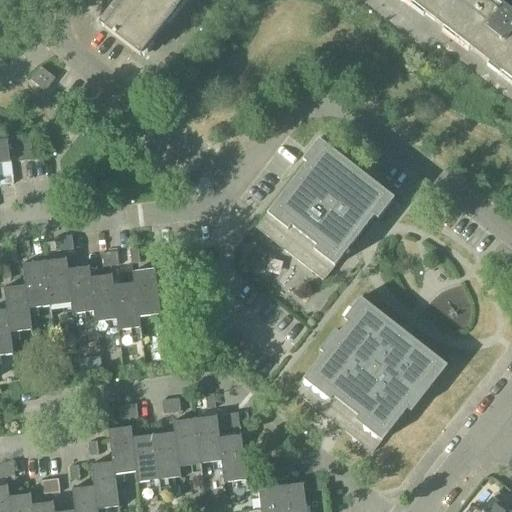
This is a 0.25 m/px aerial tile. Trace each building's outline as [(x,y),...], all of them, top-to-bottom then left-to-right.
[(125,0),(103,29),(140,58),(185,0),(125,0)] [(511,14),(503,8),(502,7),(498,13),(481,0),(404,0),(511,83),(511,14)] [(44,93),(55,79),(40,68),(30,81),(44,93)] [(0,164),(11,164),(11,162),(10,162),(7,142),(8,142),(8,141),(0,141),(0,164)] [(304,165),(254,230),(322,283),(372,218),(376,221),(392,200),(317,141),(300,162),(304,165)] [(18,163),(32,161),(31,151),(17,152),(18,163)] [(0,177),(0,186),(13,185),(12,176),(0,177)] [(64,252),(73,251),(71,237),(63,238),(64,252)] [(56,253),(64,252),(63,238),(54,239),(56,253)] [(19,243),(21,257),(30,256),(28,242),(19,243)] [(130,251),(131,265),(140,264),(138,250),(130,251)] [(108,254),(110,268),(119,266),(117,253),(108,254)] [(101,269),(110,268),(108,254),(100,255),(101,269)] [(67,271),(68,270),(66,259),(65,259),(65,260),(45,262),(44,261),(44,262),(49,307),(70,305),(71,305),(67,271)] [(29,310),(49,307),(44,262),(43,262),(43,263),(23,265),(23,264),(22,264),(25,287),(25,286),(29,310)] [(1,267),(2,281),(11,280),(9,266),(1,267)] [(90,279),(90,278),(89,267),(87,267),(88,268),(68,270),(67,271),(71,305),(70,305),(72,316),(73,316),(73,315),(94,313),(90,279)] [(159,317),(161,317),(155,270),(153,270),(153,271),(134,273),(133,272),(132,273),(133,284),(134,284),(138,318),(139,318),(159,316),(159,317)] [(113,287),(112,275),(110,275),(110,276),(90,278),(90,279),(94,313),(95,324),(96,324),(96,323),(116,321),(117,321),(113,287)] [(140,330),(139,318),(138,318),(134,284),(133,284),(113,287),(117,321),(116,321),(118,333),(119,332),(119,331),(139,329),(139,330),(140,330)] [(32,332),(29,310),(25,286),(25,287),(4,289),(4,288),(3,288),(6,311),(7,311),(10,334),(31,331),(31,332),(32,332)] [(358,302),(341,323),(345,326),(336,337),(332,334),(317,354),(320,357),(291,396),(370,457),(405,412),(408,415),(444,369),(406,339),(404,343),(393,334),(396,331),(358,302)] [(13,356),(10,334),(7,311),(6,311),(0,311),(0,357),(12,356),(12,357),(13,356)] [(207,410),(215,409),(213,395),(205,396),(207,410)] [(170,401),(172,415),(180,414),(179,400),(170,401)] [(163,416),(172,415),(170,401),(161,402),(163,416)] [(129,420),(138,419),(136,405),(127,406),(129,420)] [(120,421),(129,420),(127,406),(119,407),(120,421)] [(230,429),(239,428),(238,414),(229,415),(230,429)] [(219,439),(217,417),(215,417),(215,418),(195,420),(195,419),(194,419),(200,466),(201,466),(201,465),(221,463),(222,463),(219,439)] [(200,466),(194,419),(193,419),(194,420),(174,423),(174,422),(172,422),(174,434),(179,468),(199,465),(200,466)] [(132,439),(131,427),(129,427),(129,428),(109,431),(109,430),(108,430),(112,463),(113,463),(114,476),(115,476),(135,473),(136,473),(132,439)] [(181,479),(179,468),(174,434),(154,436),(153,435),(159,482),(159,481),(179,479),(179,480),(181,479)] [(158,482),(159,482),(153,435),(152,435),(152,436),(132,439),(136,473),(135,473),(137,485),(138,484),(157,481),(158,482)] [(246,482),(241,439),(241,435),(239,435),(239,436),(219,439),(222,463),(221,463),(224,485),(225,485),(225,484),(245,481),(245,482),(246,482)] [(88,444),(90,458),(98,457),(97,443),(88,444)] [(119,509),(115,476),(114,476),(113,463),(112,463),(92,466),(92,465),(91,465),(93,488),(94,487),(97,511),(98,511),(118,508),(118,509),(119,509)] [(6,479),(14,478),(13,464),(4,465),(6,479)] [(69,468),(71,478),(71,481),(80,480),(78,467),(69,468)] [(50,481),(51,495),(60,494),(58,480),(50,481)] [(42,496),(51,495),(50,481),(41,482),(42,496)] [(312,493),(326,491),(325,482),(311,484),(312,493)] [(304,486),(304,484),(256,490),(257,491),(258,491),(260,511),(259,511),(261,511),(307,506),(305,506),(303,486),(304,486)] [(9,511),(8,498),(9,498),(8,486),(6,486),(6,487),(0,488),(0,511),(9,511)] [(97,511),(98,511),(97,511),(94,487),(93,488),(73,490),(73,489),(72,489),(75,511),(97,511)] [(31,511),(31,506),(32,506),(30,494),(29,494),(29,495),(9,498),(8,498),(9,511),(31,511)] [(509,511),(493,499),(482,511),(509,511)] [(54,511),(53,502),(52,502),(52,503),(32,506),(31,506),(31,511),(54,511)]
